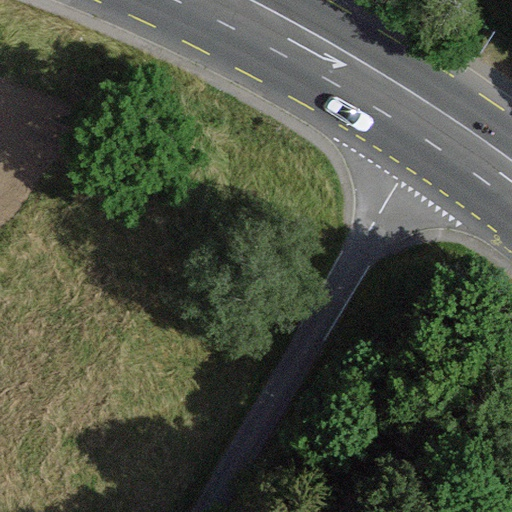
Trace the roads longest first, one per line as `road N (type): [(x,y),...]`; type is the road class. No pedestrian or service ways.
road 1 (unclassified): [(207,511),(432,122)]
road 2 (secondary): [(215,0),(297,39),(432,122)]
